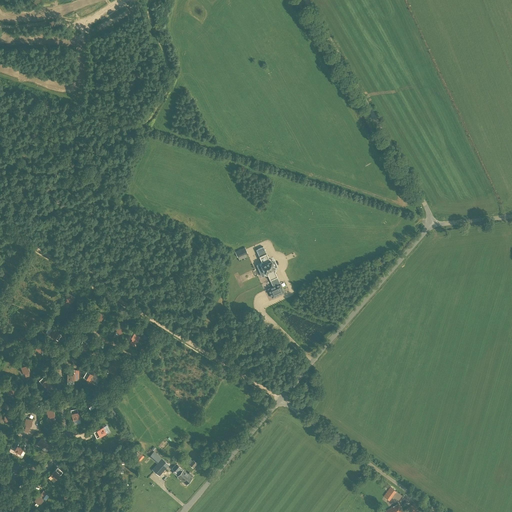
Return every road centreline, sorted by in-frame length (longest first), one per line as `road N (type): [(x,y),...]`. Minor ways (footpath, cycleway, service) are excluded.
road 1 (track): [(279,399),(0,226)]
road 2 (unclassified): [(432,224),(305,0)]
road 3 (unclassified): [(279,399),(432,224)]
road 4 (unclassified): [(436,511),(279,399)]
road 5 (track): [(95,105),(147,118),(168,76),(146,7),(153,0)]
road 6 (unclassified): [(182,511),(279,399)]
road 7 (track): [(39,251),(98,142),(98,123)]
